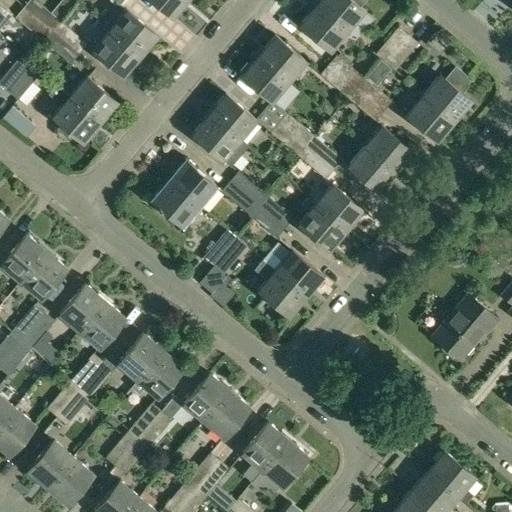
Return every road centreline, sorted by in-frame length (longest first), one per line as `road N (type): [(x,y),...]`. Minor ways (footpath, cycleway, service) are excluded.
road 1 (residential): [(278,380),(511,103)]
road 2 (residential): [(75,212),(249,0)]
road 3 (residential): [(278,380),(75,212)]
road 4 (residential): [(511,462),(426,391),(374,452)]
road 5 (residential): [(374,452),(278,380)]
